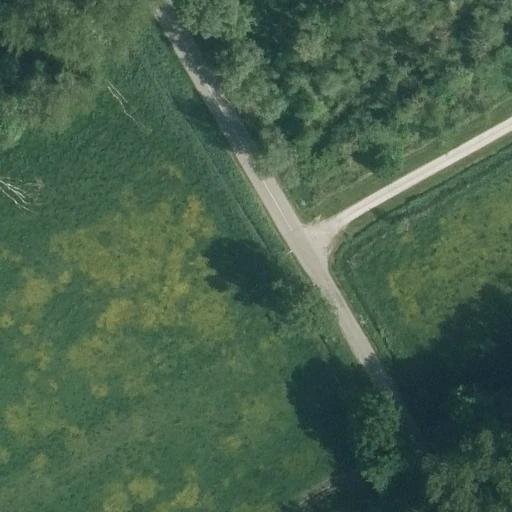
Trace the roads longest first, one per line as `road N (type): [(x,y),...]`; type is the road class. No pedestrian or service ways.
road 1 (unclassified): [(458,511),(157,0)]
road 2 (unknown): [(511,124),(299,241)]
